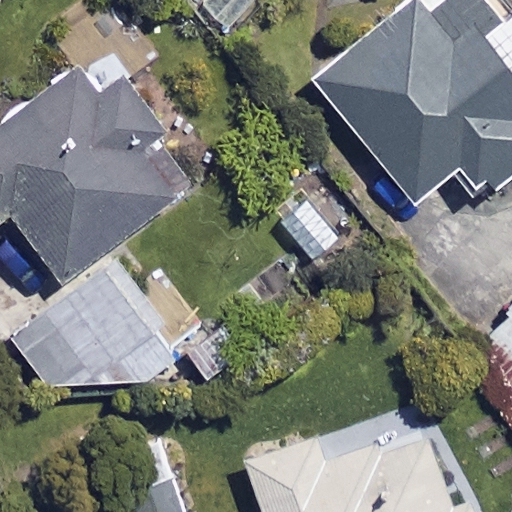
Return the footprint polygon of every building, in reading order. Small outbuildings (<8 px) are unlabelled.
[(511,14),(500,0),(411,0),(321,75),(423,200),(462,168),(487,199),(511,178),(511,14)] [(109,104),(87,73),(0,136),(0,204),(17,227),(28,220),(74,282),(212,181),(139,82),(109,104)] [(163,375),(151,278),(87,286),(38,326),(45,389),(163,375)] [(511,305),(471,343),(511,387),(511,305)] [(475,511),(444,424),(334,462),(325,436),(256,460),(274,511),(475,511)]
